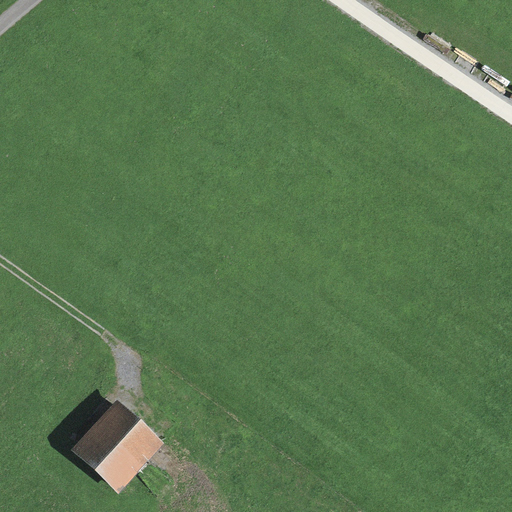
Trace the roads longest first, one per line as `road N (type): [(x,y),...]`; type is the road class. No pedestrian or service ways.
road 1 (track): [(0,255),(162,372),(201,511)]
road 2 (track): [(343,0),(511,114)]
